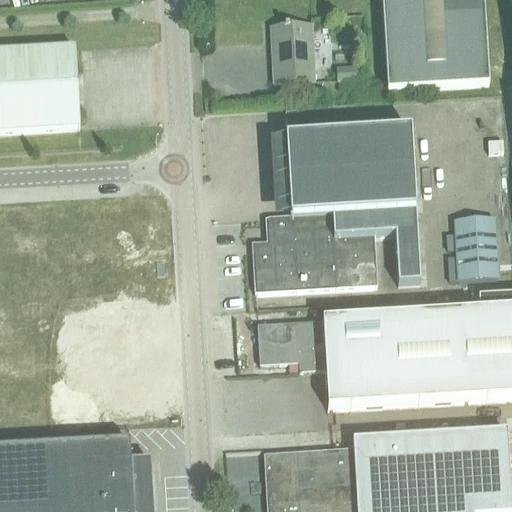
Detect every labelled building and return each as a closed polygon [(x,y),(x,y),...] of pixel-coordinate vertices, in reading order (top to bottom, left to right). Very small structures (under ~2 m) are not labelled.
[(380,0),(387,97),(486,91),(487,91),(481,0),(380,0)] [(322,27),(322,65),(337,65),(337,56),(349,56),(348,26),(322,27)] [(274,89),(294,88),(314,87),(311,31),(271,33),(274,89)] [(75,52),(0,56),(0,137),(79,133),(75,52)] [(359,86),(358,71),(336,72),(337,87),(359,86)] [(398,291),(420,289),(411,136),(285,143),(290,223),(268,224),(268,225),(266,225),(267,249),(273,249),(273,256),(253,257),(254,299),(274,298),(377,292),(373,243),(394,241),(398,291)] [(497,225),(456,227),(460,287),(500,285),(497,225)] [(511,299),(479,301),(480,317),(326,326),(328,359),(329,377),(329,390),(511,379),(511,299)] [(329,377),(328,359),(320,359),(318,328),(261,331),(263,371),(302,369),(302,378),(329,377)] [(353,456),(319,458),(264,461),(266,511),(510,511),(507,436),(353,447),(353,456)] [(129,447),(0,454),(0,511),(152,511),(150,466),(130,467),(129,447)]
